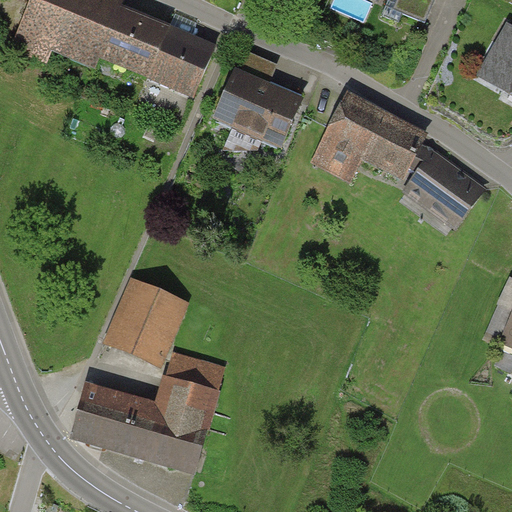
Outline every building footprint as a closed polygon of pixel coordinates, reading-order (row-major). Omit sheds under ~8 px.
[(100,65),(123,10),(126,4),(117,0),(35,0),(13,53),(48,68),(53,56),(96,74),(100,65)] [(438,0),(387,0),(380,17),(401,27),(405,17),(427,27),(438,0)] [(149,85),(172,30),(123,10),(100,65),(149,85)] [(511,99),(511,28),(508,26),(477,79),(511,99)] [(196,104),(218,49),(172,30),(149,85),(196,104)] [(276,70),(242,55),(212,125),(232,134),(223,153),(259,154),(263,146),(283,155),(301,114),(306,103),(268,87),(276,70)] [(429,138),(349,97),(330,130),(312,165),(352,186),(364,166),(405,186),(409,179),(413,182),(403,196),(458,235),(488,191),(433,153),(430,158),(422,152),(429,138)] [(500,340),(498,346),(511,351),(511,281),(488,335),(500,340)] [(105,348),(160,372),(187,310),(133,286),(105,348)] [(84,391),(69,444),(193,477),(222,372),(169,358),(155,410),(84,391)]
